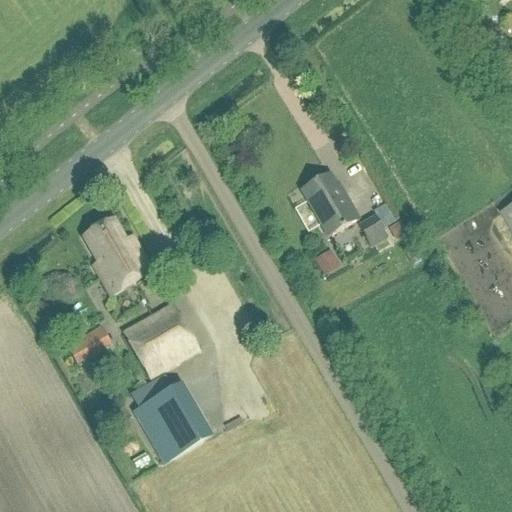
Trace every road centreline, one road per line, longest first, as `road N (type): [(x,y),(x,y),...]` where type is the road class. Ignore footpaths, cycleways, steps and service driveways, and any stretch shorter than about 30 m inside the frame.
road 1 (tertiary): [(0,226),(292,0)]
road 2 (unknown): [(98,152),(245,399)]
